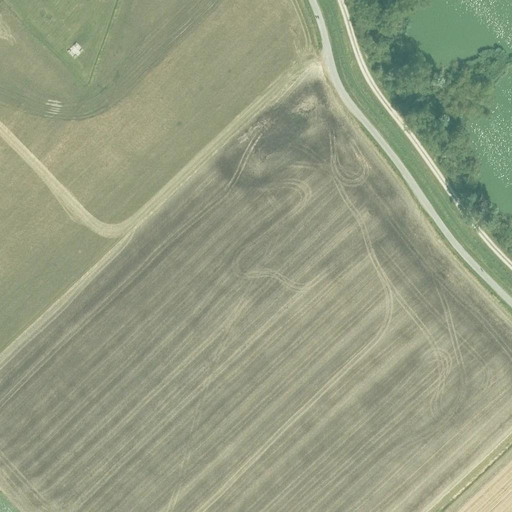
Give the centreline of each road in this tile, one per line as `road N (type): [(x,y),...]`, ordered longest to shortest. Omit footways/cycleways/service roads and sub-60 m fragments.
road 1 (unclassified): [(312,0),(342,92),(447,234),(511,302)]
road 2 (track): [(340,0),(367,77),(511,265)]
